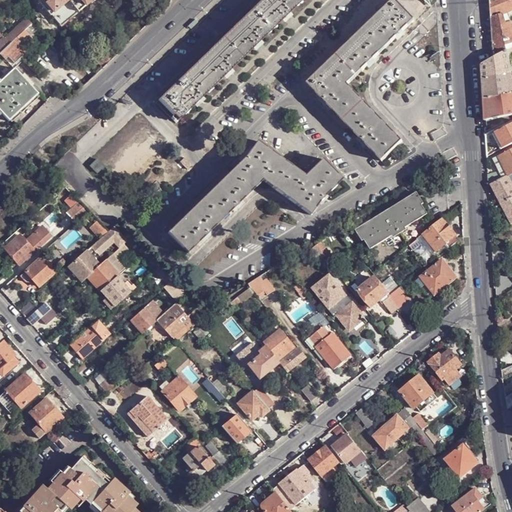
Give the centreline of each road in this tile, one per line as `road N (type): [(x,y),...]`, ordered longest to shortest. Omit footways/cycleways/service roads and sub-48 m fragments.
road 1 (residential): [(210,511),(449,317),(483,307)]
road 2 (tertiary): [(483,307),(455,0)]
road 3 (residential): [(181,511),(0,303)]
road 4 (tertiary): [(2,170),(196,0)]
road 5 (tertiary): [(505,479),(483,307)]
